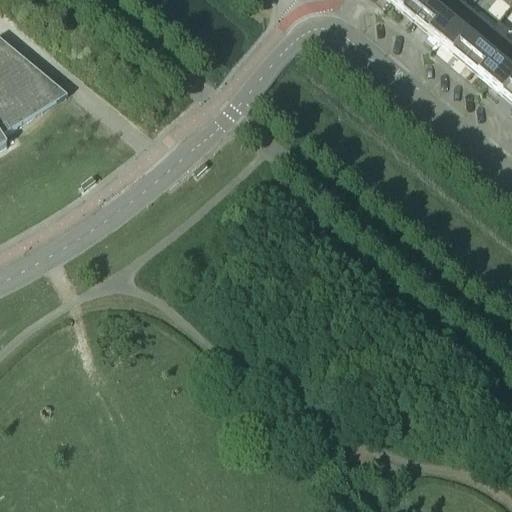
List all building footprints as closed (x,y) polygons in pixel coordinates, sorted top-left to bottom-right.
[(415,25),(435,0),(394,0),(390,5),(415,25)] [(440,46),(469,11),(455,0),(435,0),(415,25),(440,46)] [(464,66),(493,31),(469,11),(440,46),(464,66)] [(490,88),(511,61),(511,47),(503,40),(508,34),(498,25),(493,31),(464,66),(490,88)] [(0,153),(6,149),(1,141),(21,129),(31,122),(41,113),(49,103),(56,93),(0,45),(0,153)] [(511,106),(511,61),(490,88),(502,98),(511,106)]
